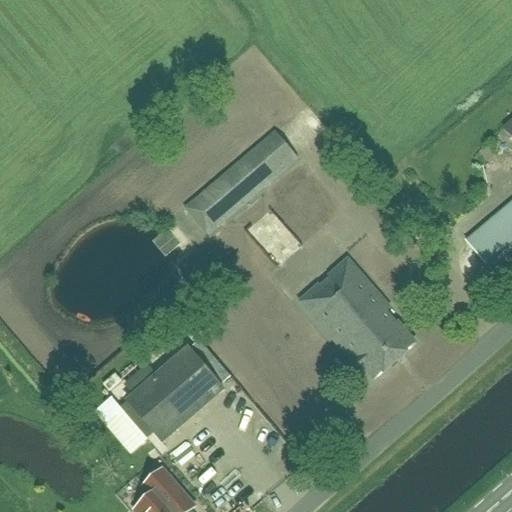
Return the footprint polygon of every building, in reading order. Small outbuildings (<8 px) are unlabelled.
[(208,236),(297,158),(275,133),(185,210),(208,236)] [(490,269),(511,251),(511,203),(467,241),(490,269)] [(371,379),(413,343),(397,324),(396,325),(385,313),(390,308),(349,261),(300,302),(352,363),(349,366),(358,377),(365,371),(371,379)] [(129,405),(164,445),(225,393),(191,352),(129,405)] [(112,398),(95,413),(131,455),(148,440),(122,410),(112,398)] [(249,425),(254,407),(244,404),(239,421),(249,425)] [(204,456),(190,471),(199,479),(213,465),(204,456)] [(162,472),(144,488),(152,497),(135,511),(134,511),(191,511),(195,510),(181,495),(162,472)] [(222,497),(245,484),(237,472),(215,485),(222,497)]
